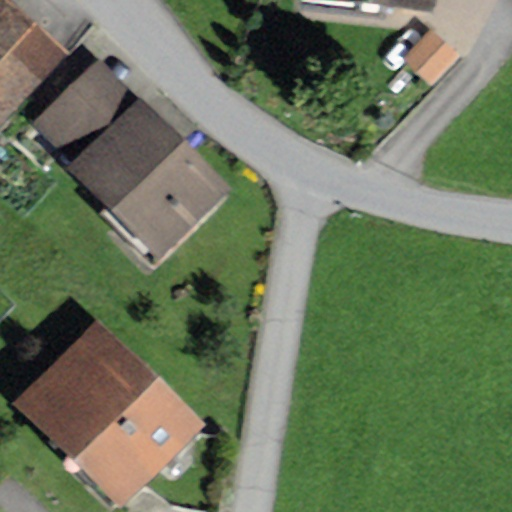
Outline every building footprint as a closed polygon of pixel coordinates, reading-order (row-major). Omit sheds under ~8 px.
[(436,0),(306,0),(304,22),(432,37),(436,0)] [(0,138),(68,62),(0,2),(0,138)] [(477,57),(449,29),(421,57),(449,85),(477,57)] [(98,67),(31,132),(73,176),(65,184),(153,274),(228,202),(98,67)] [(129,511),(202,438),(96,333),(10,420),(103,511),(129,511)]
